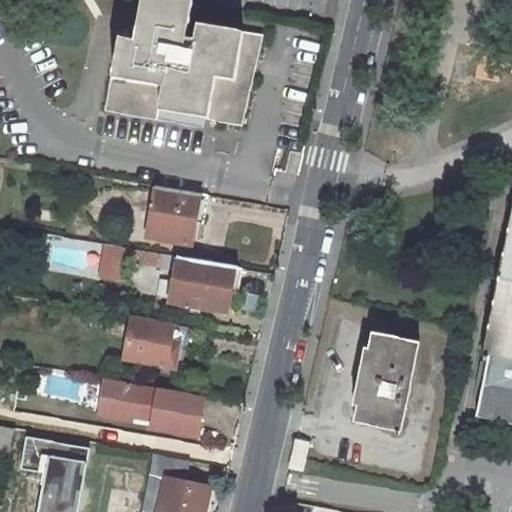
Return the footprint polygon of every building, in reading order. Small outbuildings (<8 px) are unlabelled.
[(114,43),(101,111),(154,121),(155,113),(246,132),(262,38),(199,30),(200,8),(152,0),(139,0),(131,45),(114,43)] [(138,241),(180,250),(185,228),(195,230),(202,200),(149,190),(138,241)] [(505,395),(511,396),(511,197),(477,345),(483,347),(473,388),(469,404),(500,412),(505,395)] [(104,244),(101,276),(126,279),(129,246),(104,244)] [(172,262),(163,306),(219,317),(223,295),(227,272),(172,262)] [(227,272),(223,295),(232,297),(237,273),(227,272)] [(118,363),(159,371),(163,354),(169,355),(175,332),(127,323),(118,363)] [(390,422),(407,333),(363,324),(345,414),(390,422)] [(104,377),(99,416),(153,423),(152,430),(204,438),(211,392),(104,377)] [(511,396),(505,395),(500,412),(469,404),(467,410),(511,419),(511,396)] [(0,460),(5,462),(9,433),(0,431),(0,460)] [(294,464),(301,436),(291,433),(282,461),(294,464)] [(56,449),(54,464),(78,468),(80,454),(56,449)] [(197,511),(202,494),(140,480),(135,509),(146,511),(197,511)]
